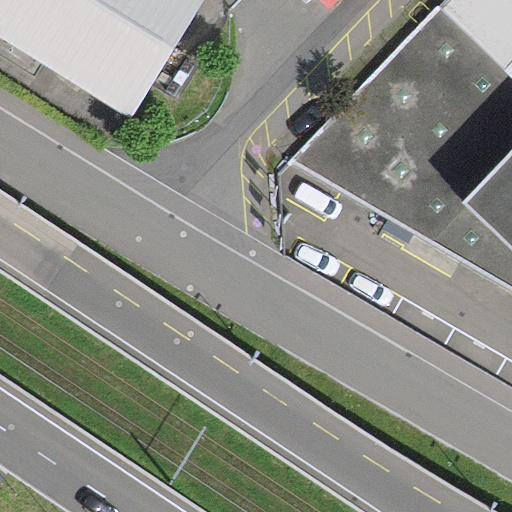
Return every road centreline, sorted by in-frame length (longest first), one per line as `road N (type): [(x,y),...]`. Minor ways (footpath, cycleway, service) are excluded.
road 1 (residential): [(511,446),(0,144)]
road 2 (primary): [(428,511),(0,235)]
road 3 (primary): [(0,417),(137,511)]
